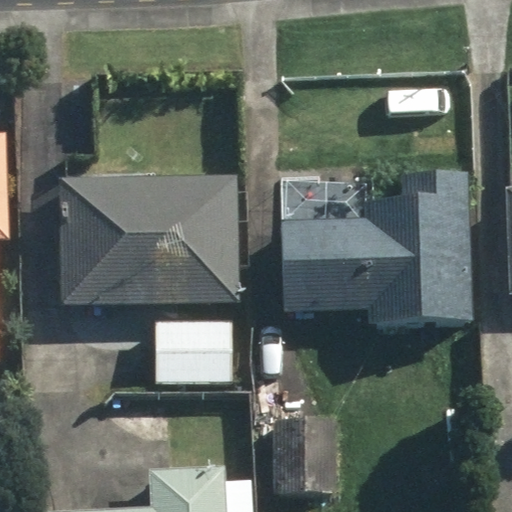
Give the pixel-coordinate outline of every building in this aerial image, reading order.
[(365,318),(366,332),(469,329),(465,180),(400,182),(400,206),(363,207),(362,182),(291,182),(278,226),(279,321),(365,318)] [(57,184),(58,312),(235,311),(232,183),(57,184)] [(511,195),(502,196),(506,303),(511,302),(511,195)] [(152,329),(153,390),(229,389),(228,328),(152,329)] [(249,511),(249,486),(225,487),(225,474),(147,478),(148,511),(249,511)]
